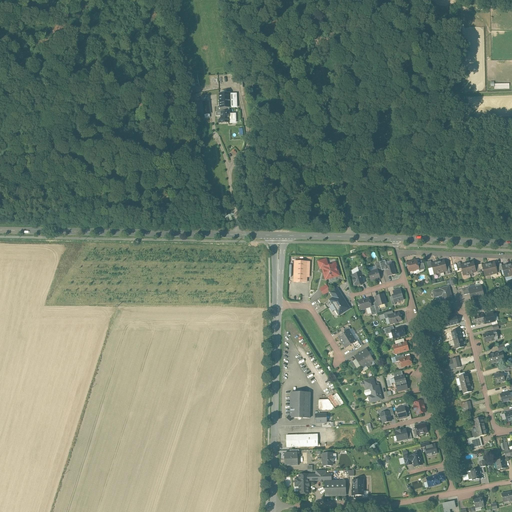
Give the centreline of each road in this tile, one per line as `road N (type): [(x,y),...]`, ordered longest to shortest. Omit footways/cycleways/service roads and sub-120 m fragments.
road 1 (track): [(511,154),(456,149),(267,211),(234,210),(193,190),(142,202),(0,200)]
road 2 (tertiary): [(278,235),(0,230)]
road 3 (track): [(352,237),(314,0)]
road 4 (tertiary): [(273,506),(277,303)]
road 5 (residential): [(452,493),(273,506)]
road 6 (track): [(349,211),(511,216)]
road 7 (residential): [(511,429),(494,422),(463,305)]
